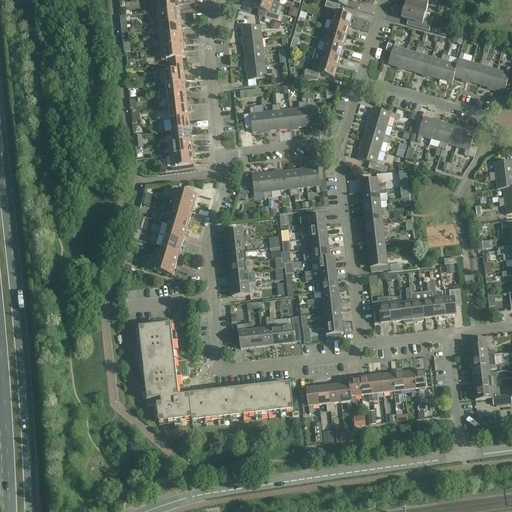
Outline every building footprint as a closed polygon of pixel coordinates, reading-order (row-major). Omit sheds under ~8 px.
[(179,11),(178,0),(162,0),(155,1),(156,13),(179,11)] [(280,16),(276,15),(279,5),(262,0),(254,0),(252,9),(266,13),(265,19),(278,23),(280,16)] [(406,0),(405,7),(426,13),(428,6),(436,8),(437,3),(436,3),(436,0),(406,0)] [(332,21),(349,26),(352,16),(338,12),(340,6),(331,3),(326,2),(325,8),(335,11),(332,21)] [(424,19),(426,13),(405,7),(401,19),(416,23),(414,28),(429,32),(432,22),(424,19)] [(298,11),(290,9),(289,16),(296,18),(298,11)] [(156,13),(158,25),(181,23),(179,11),(156,13)] [(332,21),(329,32),(346,37),(349,26),(332,21)] [(280,25),(272,22),(270,28),(278,31),(280,25)] [(301,35),(304,24),(298,22),(295,33),(301,35)] [(158,25),(159,37),(182,35),(181,23),(158,25)] [(242,28),(243,42),(262,40),(261,30),(267,30),(266,26),(260,27),(260,26),(242,28)] [(329,32),(326,42),(343,47),(346,37),(329,32)] [(159,37),(160,49),(183,47),(182,35),(159,37)] [(245,55),(269,52),(269,49),(263,49),(262,40),(243,42),(245,55)] [(401,69),(406,51),(397,48),(399,42),(395,41),(393,47),(388,65),(401,69)] [(326,42),(323,52),(340,57),(343,47),(326,42)] [(162,61),(166,61),(169,61),(169,66),(183,65),(182,59),(185,59),(183,47),(160,49),(162,61)] [(406,51),(401,69),(414,73),(421,49),(417,48),(415,54),(406,51)] [(426,76),(432,58),(422,56),(424,50),(421,49),(414,73),(426,76)] [(270,56),(269,52),(245,55),(246,68),(265,66),(264,57),(270,56)] [(323,52),(320,63),(337,68),(340,57),(323,52)] [(432,58),(426,76),(439,80),(446,56),(442,55),(441,61),(432,58)] [(450,57),(446,56),(439,80),(452,84),(460,55),(458,61),(457,66),(448,63),(450,57)] [(466,83),(471,65),(462,62),(464,56),(460,55),(452,84),(453,79),(466,83)] [(320,74),(334,78),(337,68),(320,63),(315,61),(312,72),(306,70),(304,76),(303,82),(318,80),(320,74)] [(478,87),(485,63),(482,62),(480,68),(471,65),(466,83),(478,87)] [(489,64),(485,63),(478,87),(491,90),(496,72),(487,70),(489,64)] [(161,85),(166,85),(185,83),(183,65),(169,66),(170,72),(160,73),(161,85)] [(266,75),(265,66),(246,68),(248,82),(266,79),(277,78),(277,71),(272,72),(272,75),(266,75)] [(505,75),(496,72),(491,90),(504,94),(509,76),(511,70),(507,69),(505,75)] [(166,85),(167,97),(186,95),(185,83),(166,85)] [(167,97),(169,109),(187,106),(186,95),(167,97)] [(305,128),(302,103),(298,103),(299,110),(290,111),(292,129),(305,128)] [(302,103),(305,128),(318,126),(316,108),(306,109),(306,103),(302,103)] [(169,109),(170,121),(189,118),(187,106),(169,109)] [(279,131),(276,106),(272,106),(273,113),(264,114),(266,132),(279,131)] [(276,106),(279,131),(292,129),(290,111),(280,112),(279,106),(276,106)] [(266,132),(264,114),(254,115),(253,109),(249,109),(250,115),(252,134),(266,132)] [(369,122),(387,127),(390,118),(395,119),(397,116),(391,114),(373,109),(369,122)] [(138,110),(134,110),(135,114),(132,115),(133,124),(141,123),(140,114),(138,114),(138,110)] [(170,121),(171,132),(190,130),(189,118),(170,121)] [(422,137),(431,140),(436,122),(423,118),(418,136),(416,142),(420,143),(422,137)] [(384,136),(387,127),(369,122),(365,134),(389,141),(390,138),(384,136)] [(438,149),(442,150),(449,126),(436,122),(431,140),(440,143),(438,149)] [(447,145),(456,147),(461,129),(449,126),(442,150),(445,151),(447,145)] [(474,133),(461,129),(456,147),(465,150),(463,156),(474,159),(477,147),(471,145),(474,133)] [(171,132),(173,144),(191,142),(190,130),(171,132)] [(388,145),(389,141),(365,134),(362,147),(379,152),(382,143),(388,145)] [(173,144),(174,156),(193,154),(191,142),(173,144)] [(376,161),(379,152),(362,147),(358,160),(370,163),(368,169),(380,173),(385,173),(387,168),(382,167),(383,163),(376,161)] [(193,154),(174,156),(170,157),(171,169),(194,166),(193,154)] [(489,178),(511,175),(511,164),(511,162),(493,164),(494,174),(488,174),(489,178)] [(451,165),(445,163),(442,171),(449,173),(451,165)] [(304,170),(307,189),(316,187),(317,194),(321,193),(320,187),(318,168),(304,170)] [(307,189),(304,170),(291,171),(294,196),(298,196),(297,190),(307,189)] [(278,173),(280,191),(290,190),(291,197),(294,196),(291,171),(278,173)] [(271,193),(280,191),(278,173),(265,174),(268,199),(272,199),(271,193)] [(268,199),(265,174),(252,176),(254,194),(264,193),(264,200),(268,199)] [(496,191),(511,188),(511,175),(489,178),(489,182),(495,181),(496,191)] [(361,193),(386,191),(385,187),(378,187),(377,180),(360,182),(361,193)] [(511,188),(496,191),(503,190),(504,199),(498,200),(499,204),(511,202),(511,188)] [(171,201),(175,202),(193,208),(197,196),(174,189),(171,201)] [(247,193),(240,191),(237,198),(245,200),(247,193)] [(363,204),(380,202),(379,196),(386,195),(386,191),(361,193),(363,204)] [(175,202),(172,214),(190,219),(193,208),(175,202)] [(364,215),(388,212),(388,208),(381,209),(380,202),(363,204),(364,215)] [(511,202),(499,204),(499,207),(505,206),(506,216),(511,215),(511,202)] [(262,216),(269,215),(268,208),(261,209),(262,216)] [(302,230),(326,227),(325,216),(314,218),(313,211),(307,212),(308,225),(301,226),(302,230)] [(365,226),(382,224),(382,217),(389,216),(388,212),(364,215),(365,226)] [(172,214),(168,225),(186,231),(190,219),(172,214)] [(382,224),(365,226),(366,236),(391,234),(390,229),(383,230),(382,224)] [(168,225),(165,237),(183,242),(186,231),(168,225)] [(310,240),(327,238),(326,227),(302,230),(302,234),(309,233),(310,240)] [(510,240),(511,239),(511,228),(502,229),(502,234),(509,233),(510,240)] [(225,233),(226,244),(251,241),(250,237),(243,238),(242,231),(225,233)] [(366,236),(367,247),(385,245),(384,239),(391,238),(391,234),(366,236)] [(165,237),(162,248),(180,254),(183,242),(165,237)] [(269,250),(280,248),(279,238),(273,239),(274,249),(269,249),(269,250)] [(304,252),(329,249),(327,238),(310,240),(311,247),(304,247),(304,252)] [(227,254),(245,252),(244,246),(251,245),(251,241),(226,244),(227,254)] [(485,243),(479,243),(478,244),(479,250),(479,251),(480,251),(482,251),(486,250),(485,243)] [(369,258),(396,255),(395,251),(386,252),(385,245),(367,247),(369,258)] [(162,248),(158,260),(176,265),(180,254),(162,248)] [(329,249),(304,252),(304,256),(312,255),(312,261),(330,259),(329,249)] [(229,265),(253,262),(257,262),(257,258),(246,259),(245,252),(227,254),(229,265)] [(371,273),(388,271),(387,260),(396,259),(396,255),(369,258),(370,269),(371,269),(371,273)] [(176,265),(158,260),(154,258),(150,270),(173,277),(176,265)] [(318,272),(336,270),(335,259),(330,259),(312,261),(310,261),(310,266),(318,265),(318,272)] [(276,270),(285,269),(285,265),(282,265),(281,260),(275,260),(276,270)] [(230,276),(247,274),(247,267),(254,267),(253,262),(229,265),(230,276)] [(286,275),(293,274),(292,264),(285,265),(285,269),(286,275)] [(454,266),(446,267),(446,275),(455,274),(454,266)] [(312,283),(337,280),(336,270),(318,272),(311,272),(312,283)] [(256,284),(262,283),(262,279),(248,281),(247,274),(230,276),(231,287),(256,284)] [(286,286),(296,285),(295,285),(293,274),(286,275),(286,276),(285,276),(286,286)] [(321,293),(338,291),(337,280),(312,283),(313,287),(320,287),(321,293)] [(256,284),(231,287),(232,298),(250,296),(249,289),(256,288),(256,284)] [(421,294),(414,295),(413,284),(409,284),(410,289),(413,321),(417,320),(417,323),(422,323),(423,321),(423,319),(424,319),(421,294)] [(435,318),(431,287),(431,284),(426,284),(427,293),(421,294),(424,319),(435,318)] [(296,285),(286,286),(287,298),(298,297),(296,285)] [(445,317),(443,299),(437,300),(435,287),(431,287),(435,318),(445,317)] [(283,288),(276,289),(277,297),(284,297),(283,288)] [(410,324),(410,321),(413,321),(410,289),(405,290),(407,304),(400,304),(402,322),(403,322),(404,323),(405,325),(406,324),(410,324)] [(443,299),(445,317),(456,316),(455,307),(461,306),(460,290),(449,292),(450,299),(443,299)] [(315,305),(339,302),(338,291),(321,293),(322,300),(314,301),(315,305)] [(381,324),(392,323),(389,298),(378,300),(381,324)] [(402,322),(400,304),(394,305),(393,298),(389,298),(392,323),(402,322)] [(323,315),(341,313),(339,302),(315,305),(315,309),(323,308),(323,315)] [(317,326),(342,323),(341,313),(323,315),(324,321),(317,322),(317,326)] [(270,315),(270,318),(273,347),(284,345),(282,328),(275,329),(274,314),(270,315)] [(260,331),(262,348),(273,347),(270,318),(266,319),(267,330),(260,331)] [(282,328),(284,345),(295,344),(301,343),(298,319),(288,320),(289,327),(282,328)] [(192,423),(293,411),(290,384),(189,396),(189,392),(185,389),(180,390),(180,388),(182,388),(181,379),(189,378),(187,361),(177,362),(173,322),(164,323),(164,326),(137,329),(145,401),(147,401),(153,400),(153,406),(157,406),(159,424),(192,420),(192,423)] [(342,323),(317,326),(318,330),(325,329),(326,336),(343,334),(342,323)] [(249,325),(252,349),(262,348),(260,331),(254,331),(253,324),(249,325)] [(252,349),(249,325),(245,325),(246,332),(239,333),(241,350),(252,349)] [(470,358),(495,356),(494,351),(487,352),(486,338),(469,340),(470,347),(469,347),(470,358)] [(472,369),(489,367),(495,366),(494,360),(503,359),(503,355),(495,356),(470,358),(472,369)] [(473,380),(497,377),(505,376),(505,372),(490,374),(489,367),(472,369),(473,380)] [(413,373),(416,398),(420,397),(419,390),(433,388),(431,372),(424,373),(424,372),(413,373)] [(402,374),(404,392),(405,392),(411,391),(412,398),(416,398),(413,373),(402,374)] [(405,392),(404,392),(402,374),(392,375),(395,400),(396,405),(400,405),(399,397),(406,397),(405,392)] [(381,377),(383,394),(390,393),(390,400),(395,400),(392,375),(381,377)] [(383,394),(381,377),(370,378),(373,402),(377,402),(376,395),(383,394)] [(474,391),(491,389),(491,382),(498,381),(497,377),(473,380),(474,391)] [(373,402),(370,378),(360,379),(362,396),(368,396),(369,403),(373,402)] [(362,396),(360,379),(349,380),(349,385),(351,398),(353,410),(356,409),(355,405),(356,405),(355,397),(362,396)] [(339,386),(341,404),(347,403),(348,410),(353,410),(351,398),(349,385),(339,386)] [(328,388),(331,412),(335,412),(334,404),(341,404),(339,386),(328,388)] [(317,389),(319,406),(326,405),(327,413),(331,412),(328,388),(317,389)] [(491,389),(474,391),(475,402),(493,400),(493,399),(495,399),(495,406),(511,404),(511,396),(500,397),(499,394),(499,388),(491,389)] [(319,406),(317,389),(306,390),(309,415),(313,414),(313,407),(319,406)] [(369,426),(376,425),(374,412),(368,413),(369,426)] [(344,435),(345,443),(354,442),(353,433),(344,435)] [(345,443),(344,435),(335,436),(336,444),(345,443)] [(324,445),(334,444),(333,436),(323,437),(324,445)]
